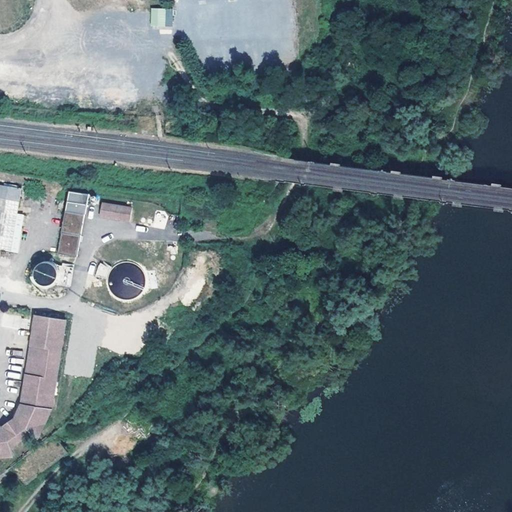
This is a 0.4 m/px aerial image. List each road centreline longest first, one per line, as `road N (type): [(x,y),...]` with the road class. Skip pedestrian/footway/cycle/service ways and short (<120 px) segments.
road 1 (track): [(20,511),(241,304),(252,286),(257,234),(279,210),(304,155),(294,115)]
road 2 (track): [(169,511),(251,386),(356,292),(369,244),(396,229),(407,211),(425,137)]
road 3 (track): [(294,115),(213,106),(154,40),(47,29)]
road 4 (track): [(425,137),(352,111),(294,115)]
